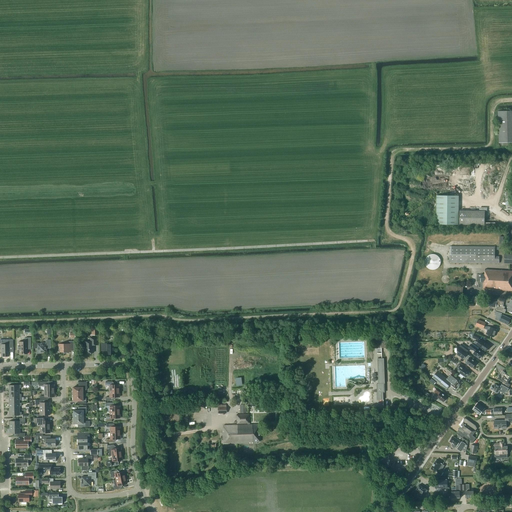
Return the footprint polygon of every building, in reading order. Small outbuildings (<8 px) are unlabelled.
[(511,110),(498,111),(499,146),(511,145),(511,110)] [(459,195),(437,195),(436,224),(458,224),(459,195)] [(485,225),(485,211),(460,210),(460,224),(485,225)] [(499,263),(499,257),(495,256),(495,247),(450,246),(450,262),(499,263)] [(440,265),(441,263),(441,262),(441,260),(440,259),(440,258),(439,256),(437,255),(436,255),(435,254),(433,254),(431,254),(430,255),(429,255),(427,256),(426,257),(426,259),(425,260),(425,262),(425,263),(426,265),(426,266),(427,267),(428,268),(430,269),(431,270),(433,270),(434,270),(436,269),(437,268),(438,268),(439,266),(440,265)] [(511,270),(485,269),(485,274),(481,274),(481,281),(481,287),(483,287),(483,289),(511,290),(511,270)] [(462,298),(463,286),(447,285),(446,297),(462,298)] [(496,310),(505,313),(505,309),(504,309),(505,306),(503,306),(504,300),(498,299),(496,310)] [(500,321),(508,325),(511,319),(503,315),(502,315),(501,315),(502,313),(496,311),(495,314),(497,315),(495,319),(499,321),(499,320),(500,320),(500,321)] [(494,337),(497,329),(491,327),(489,327),(485,326),(486,323),(478,320),(478,321),(474,319),(473,323),(477,324),(476,325),(488,330),(486,334),(494,337)] [(478,340),(480,336),(471,332),(469,336),(472,338),(472,337),(478,340)] [(19,350),(19,354),(27,354),(27,347),(31,346),(31,337),(25,338),(25,342),(19,342),(19,346),(18,346),(18,350),(19,350)] [(94,345),(97,345),(97,337),(90,338),(90,342),(83,342),(83,347),(84,347),(85,353),(93,352),(93,350),(94,350),(94,348),(93,348),(93,344),(94,344),(94,345)] [(376,348),(387,348),(387,341),(383,341),(383,339),(376,339),(376,348)] [(1,356),(9,356),(9,347),(13,347),(13,340),(8,340),(8,342),(4,342),(4,344),(0,344),(0,352),(1,352),(1,356)] [(36,349),(36,354),(41,353),(46,353),(46,347),(50,347),(49,340),(46,340),(46,343),(41,343),(41,344),(37,344),(37,343),(34,343),(34,348),(37,348),(37,349),(36,349)] [(478,342),(475,340),(473,343),(479,348),(480,347),(486,351),(490,346),(487,344),(487,343),(485,341),(483,342),(480,340),(478,342)] [(68,341),(68,344),(57,344),(58,344),(58,348),(60,348),(60,352),(58,352),(63,352),(63,353),(67,353),(67,352),(70,352),(70,348),(74,348),(74,341),(68,341)] [(107,354),(114,354),(114,344),(107,344),(107,343),(101,343),(101,351),(105,351),(105,350),(107,350),(107,354)] [(462,344),(459,347),(467,352),(469,349),(462,344)] [(480,358),(483,353),(472,345),(471,344),(469,347),(475,352),(473,354),(480,358)] [(464,359),(464,358),(468,360),(465,363),(468,365),(468,364),(472,368),(477,362),(470,357),(471,357),(467,354),(468,353),(457,345),(457,354),(464,359)] [(466,377),(469,372),(466,370),(467,369),(464,367),(464,368),(463,368),(463,367),(460,365),(459,364),(457,367),(458,368),(456,371),(459,373),(460,373),(466,377)] [(456,389),(462,382),(456,378),(457,377),(452,373),(447,379),(438,371),(433,378),(447,389),(451,384),(456,389)] [(507,384),(509,380),(508,380),(511,377),(508,375),(503,371),(501,375),(500,374),(498,378),(507,384)] [(73,387),(73,394),(83,394),(83,390),(87,389),(87,382),(87,381),(86,381),(85,382),(83,382),(82,382),(81,382),(80,382),(79,382),(78,381),(78,382),(78,387),(73,387)] [(105,382),(105,385),(109,385),(109,391),(119,391),(119,385),(112,385),(112,381),(105,382)] [(44,386),(44,391),(54,390),(54,384),(47,384),(47,382),(39,382),(39,386),(44,386)] [(498,386),(495,384),(494,385),(493,385),(492,386),(491,387),(491,388),(491,389),(494,390),(494,391),(492,394),(496,396),(497,392),(498,392),(498,393),(499,391),(504,393),(506,391),(507,391),(509,388),(502,385),(501,386),(499,385),(498,386)] [(443,402),(447,397),(441,392),(437,388),(434,392),(439,395),(438,397),(443,402)] [(47,400),(47,397),(54,397),(54,390),(44,391),(44,396),(40,396),(40,400),(42,400),(47,400)] [(113,400),(113,397),(119,397),(119,391),(109,391),(110,397),(106,397),(106,400),(113,400)] [(86,404),(86,400),(86,398),(83,398),(83,394),(73,394),(73,401),(78,401),(78,404),(86,404)] [(40,404),(40,409),(50,409),(49,402),(42,402),(42,400),(40,400),(35,400),(35,404),(40,404)] [(113,406),(113,403),(106,403),(106,406),(107,406),(107,412),(110,412),(120,412),(120,406),(113,406)] [(494,410),(486,410),(485,409),(478,403),(473,409),(480,414),(491,414),(492,415),(502,414),(501,408),(494,408),(494,410)] [(226,413),(226,404),(218,405),(218,413),(226,413)] [(73,417),(83,417),(83,413),(86,412),(86,407),(78,407),(79,410),(73,410),(73,417)] [(34,414),(34,418),(42,418),(42,415),(50,415),(50,409),(40,409),(40,414),(34,414)] [(113,421),(113,418),(120,418),(120,412),(110,412),(110,415),(106,416),(106,421),(113,421)] [(249,423),(249,414),(237,414),(237,423),(249,423)] [(507,428),(506,421),(511,420),(511,415),(505,415),(506,420),(494,420),(494,429),(499,429),(499,428),(507,428)] [(89,427),(89,421),(83,421),(83,417),(73,417),(73,424),(79,424),(79,427),(89,427)] [(16,418),(16,421),(9,421),(9,427),(20,427),(20,424),(25,424),(25,418),(16,418)] [(42,420),(42,418),(34,418),(35,424),(37,423),(37,427),(40,427),(50,426),(50,420),(42,420)] [(469,439),(473,442),(477,438),(473,435),(476,431),(475,430),(477,427),(475,425),(473,423),(466,418),(464,418),(463,422),(462,423),(463,424),(462,426),(461,426),(458,429),(459,429),(456,433),(463,438),(464,436),(470,438),(469,439)] [(106,424),(106,427),(110,427),(110,433),(120,433),(120,427),(113,427),(113,424),(106,424)] [(238,425),(238,443),(258,443),(258,441),(260,441),(259,424),(238,425)] [(238,443),(238,425),(223,425),(223,429),(223,444),(238,443)] [(50,433),(50,426),(40,427),(40,433),(36,433),(36,436),(43,436),(43,433),(50,433)] [(25,436),(25,433),(20,433),(20,427),(9,427),(9,433),(17,433),(17,436),(25,436)] [(89,438),(89,436),(89,433),(77,433),(78,442),(77,442),(87,442),(90,442),(90,441),(90,438),(89,438)] [(120,433),(110,433),(110,439),(106,439),(106,442),(113,442),(113,439),(120,439),(120,433)] [(55,439),(48,439),(48,436),(41,436),(42,444),(46,444),(46,447),(55,447),(55,439)] [(457,449),(461,451),(466,444),(462,441),(461,442),(453,436),(450,441),(453,443),(452,445),(452,446),(453,447),(454,447),(455,447),(456,446),(457,445),(458,447),(457,449)] [(24,440),(17,440),(17,447),(28,447),(28,442),(31,442),(31,437),(24,437),(24,440)] [(87,442),(77,442),(78,442),(78,451),(89,451),(89,447),(87,447),(87,442)] [(504,442),(500,442),(500,443),(496,443),(496,446),(495,446),(496,454),(500,454),(502,456),(507,454),(507,446),(505,446),(505,443),(504,443),(504,442)] [(121,454),(121,448),(114,449),(113,445),(106,445),(107,450),(108,449),(109,455),(112,455),(121,454)] [(56,461),(55,453),(49,453),(49,450),(36,450),(36,455),(42,455),(42,456),(46,456),(46,460),(49,460),(49,461),(56,461)] [(122,460),(121,454),(112,455),(112,461),(106,462),(106,467),(112,466),(112,465),(118,465),(118,461),(122,460)] [(17,466),(27,466),(27,461),(31,461),(31,455),(24,455),(24,459),(17,459),(17,466)] [(92,462),(92,456),(86,456),(86,459),(78,459),(78,465),(81,465),(81,470),(88,470),(88,465),(88,462),(92,462)] [(467,466),(475,467),(476,463),(477,457),(469,456),(467,466)] [(443,472),(442,471),(443,468),(441,467),(442,464),(436,460),(431,469),(437,473),(437,472),(441,474),(443,472)] [(39,469),(50,469),(50,475),(60,475),(60,468),(52,468),(52,464),(39,464),(39,469)] [(116,480),(125,478),(124,472),(117,473),(117,470),(110,472),(111,477),(115,476),(116,480)] [(96,472),(88,472),(88,476),(81,477),(82,482),(81,482),(81,487),(85,487),(85,486),(91,486),(91,479),(96,479),(96,472)] [(17,484),(28,484),(28,479),(33,479),(33,473),(25,473),(25,477),(17,477),(17,484)] [(113,480),(115,486),(113,487),(114,490),(121,488),(120,485),(127,484),(125,478),(116,480),(113,480)] [(447,480),(435,480),(435,488),(448,488),(447,480)] [(463,485),(462,485),(463,490),(466,490),(466,491),(466,498),(474,497),(474,491),(469,491),(469,484),(466,484),(463,485)] [(422,499),(425,493),(426,493),(428,490),(427,490),(427,489),(419,485),(414,495),(422,499)] [(462,485),(456,485),(456,489),(452,489),(452,492),(452,498),(460,498),(459,492),(459,490),(463,490),(462,485)] [(25,493),(18,494),(18,502),(21,502),(21,505),(26,505),(26,502),(29,502),(29,495),(32,495),(32,490),(25,490),(25,493)] [(58,505),(62,504),(62,497),(58,497),(58,493),(49,493),(49,499),(52,499),(52,503),(58,503),(58,505)]
